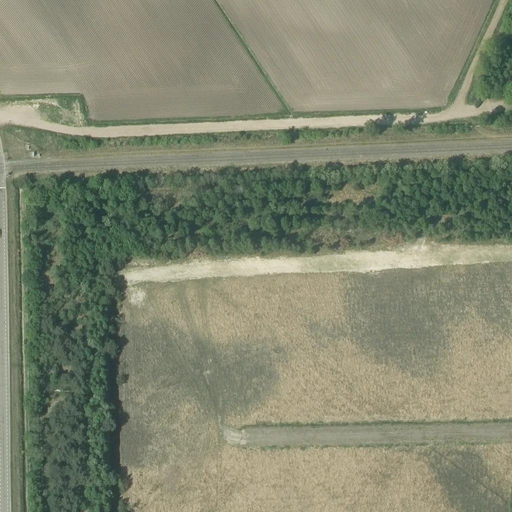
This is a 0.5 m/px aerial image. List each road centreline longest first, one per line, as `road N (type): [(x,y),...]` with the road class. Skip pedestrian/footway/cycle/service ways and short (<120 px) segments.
road 1 (track): [(0,112),(68,133),(428,120),(458,109),(511,107)]
road 2 (tertiary): [(3,511),(0,266)]
